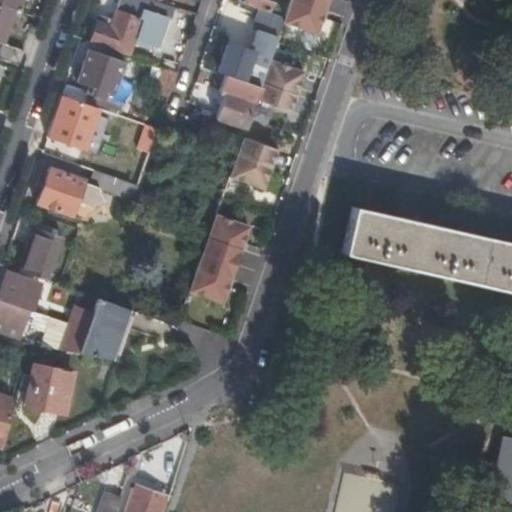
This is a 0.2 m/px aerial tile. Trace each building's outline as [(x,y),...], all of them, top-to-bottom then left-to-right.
[(0,0),(0,4),(16,9),(19,0),(0,0)] [(96,21),(89,41),(126,54),(132,38),(156,46),(165,19),(169,20),(174,8),(156,1),(152,0),(119,0),(110,26),(96,21)] [(269,0),(236,0),(236,1),(266,12),(269,0)] [(326,0),(289,0),(282,22),(315,34),(326,0)] [(0,39),(9,15),(11,10),(0,6),(0,39)] [(0,39),(0,41),(4,43),(13,17),(9,15),(0,39)] [(268,60),(276,38),(257,32),(250,51),(228,44),(217,73),(224,75),(258,87),(268,60)] [(0,59),(17,65),(22,50),(4,43),(0,41),(0,59)] [(88,91),(63,83),(59,95),(86,104),(89,96),(97,99),(94,107),(116,115),(118,115),(121,103),(104,97),(105,92),(111,93),(123,60),(87,49),(76,81),(90,86),(88,91)] [(301,72),(268,60),(258,87),(254,99),(287,111),(301,72)] [(176,72),(164,68),(155,92),(168,96),(176,72)] [(254,99),(258,87),(224,75),(217,95),(222,97),(214,120),(243,130),(254,99)] [(86,104),(59,95),(51,119),(70,126),(66,139),(68,139),(68,141),(89,149),(96,130),(91,128),(92,123),(111,129),(116,115),(94,107),(86,104)] [(193,126),(239,142),(241,137),(243,130),(214,120),(197,113),(195,117),(193,126)] [(148,153),(156,129),(143,124),(135,149),(148,153)] [(275,149),(241,137),(239,142),(234,157),(227,176),(261,188),(275,149)] [(205,143),(191,138),(180,172),(193,176),(205,143)] [(208,187),(222,192),(227,176),(234,157),(219,152),(208,187)] [(99,187),(131,199),(136,186),(97,172),(92,185),(84,183),(85,180),(48,166),(35,202),(72,216),(76,202),(91,208),(103,201),(97,190),(99,187)] [(511,243),(350,206),(340,252),(511,291),(511,243)] [(247,227),(214,215),(203,247),(201,253),(234,264),(247,227)] [(187,242),(203,247),(209,227),(194,223),(187,242)] [(33,228),(18,270),(48,281),(63,238),(33,228)] [(234,264),(201,253),(187,291),(221,303),(234,264)] [(5,271),(0,283),(0,300),(37,313),(38,308),(28,304),(35,281),(5,271)] [(77,353),(112,360),(129,311),(96,299),(91,313),(86,331),(77,353)] [(37,313),(0,300),(0,330),(17,336),(24,315),(35,319),(37,313)] [(86,331),(91,313),(73,307),(67,324),(86,331)] [(73,353),(77,353),(86,331),(67,324),(50,317),(39,346),(73,353)] [(71,372),(32,364),(24,403),(63,412),(71,372)] [(0,446),(2,447),(11,399),(0,395),(0,446)] [(511,439),(500,436),(487,492),(486,497),(511,502),(511,439)] [(161,511),(165,500),(132,489),(124,511),(161,511)] [(114,511),(120,497),(103,492),(96,511),(114,511)]
